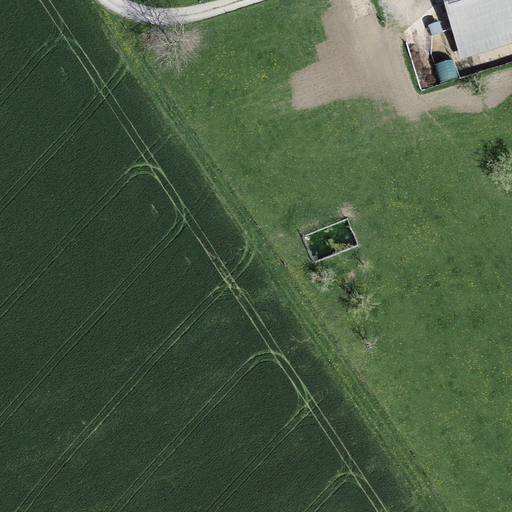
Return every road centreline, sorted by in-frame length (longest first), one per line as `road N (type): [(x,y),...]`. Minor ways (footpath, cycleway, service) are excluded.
road 1 (track): [(96,0),(434,511)]
road 2 (track): [(108,0),(134,13),(177,17),(242,0)]
